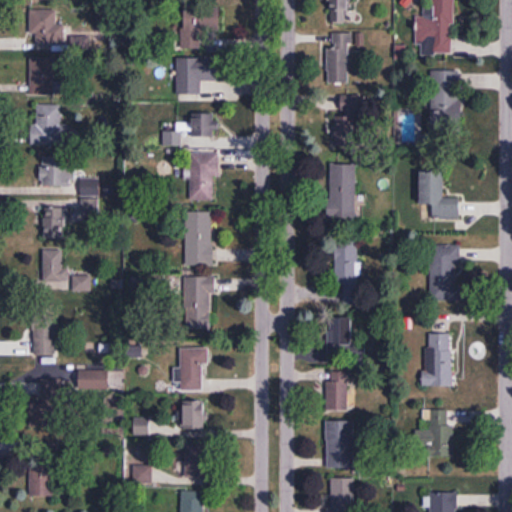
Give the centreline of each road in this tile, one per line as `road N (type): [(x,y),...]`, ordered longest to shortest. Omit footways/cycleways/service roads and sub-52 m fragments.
road 1 (residential): [(274,511),(275,0)]
road 2 (residential): [(508,511),(508,0)]
